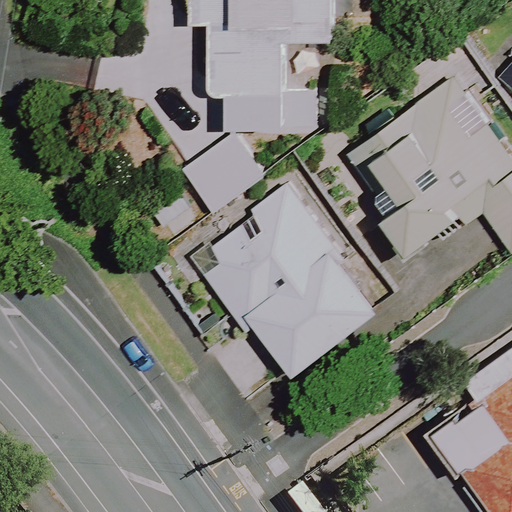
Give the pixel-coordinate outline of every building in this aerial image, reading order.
[(189,0),(189,22),(213,22),(211,91),(288,93),(289,40),(335,41),(335,0),(189,0)] [(511,59),(501,78),(511,84),(511,59)] [(511,154),(459,74),(347,147),(413,249),(482,204),(511,250),(511,154)] [(237,132),(177,177),(209,220),(269,175),(237,132)] [(332,241),(290,186),(196,258),(249,328),(258,321),(298,374),(379,312),(328,244),(332,241)] [(511,334),(414,403),(487,507),(511,490),(511,334)]
